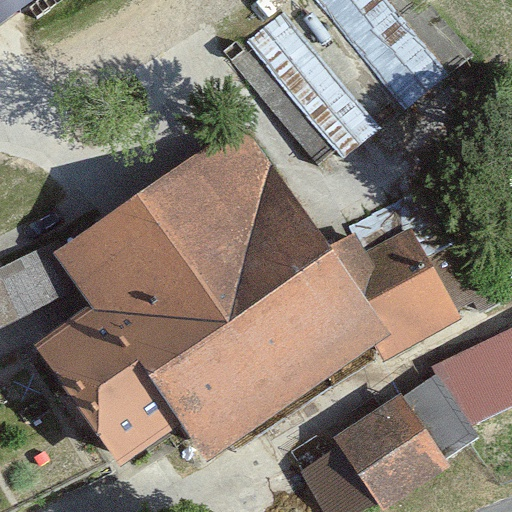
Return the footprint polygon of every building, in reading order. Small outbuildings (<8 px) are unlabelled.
[(0,0),(0,23),(36,0),(0,0)] [(321,0),(413,95),(449,60),(390,0),(321,0)] [(350,365),(428,324),(386,236),(308,280),(229,124),(25,260),(74,332),(13,380),(84,472),(140,435),(171,467),(342,343),(350,365)] [(511,327),(421,369),(446,424),(511,393),(511,327)] [(421,369),(375,401),(419,468),(455,439),(446,424),(421,369)] [(352,511),(419,468),(375,401),(275,467),(304,511),(325,511),(345,499),(352,511)]
